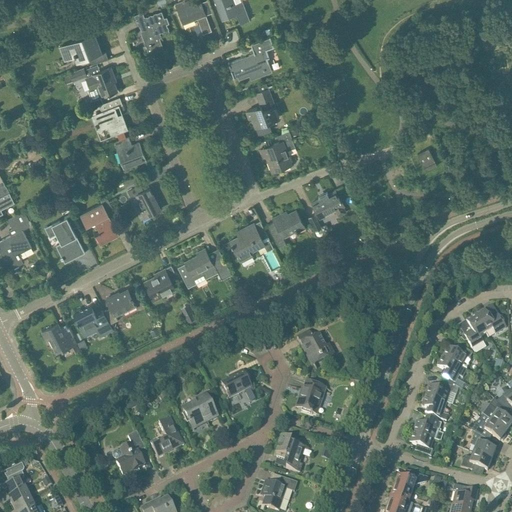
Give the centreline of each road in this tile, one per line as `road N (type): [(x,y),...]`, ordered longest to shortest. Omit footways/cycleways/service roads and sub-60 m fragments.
road 1 (residential): [(0,324),(198,224)]
road 2 (residential): [(385,453),(435,325),(485,295),(511,294)]
road 3 (residential): [(261,440),(226,507),(201,509),(183,475),(242,446)]
road 4 (residential): [(405,147),(242,199)]
road 5 (secondary): [(358,445),(414,285)]
road 6 (residential): [(242,199),(246,177),(207,78),(191,69)]
road 7 (secondary): [(511,202),(434,234),(422,248),(414,285)]
road 8 (residential): [(150,96),(198,224)]
road 9 (secondary): [(414,285),(458,232),(511,214)]
